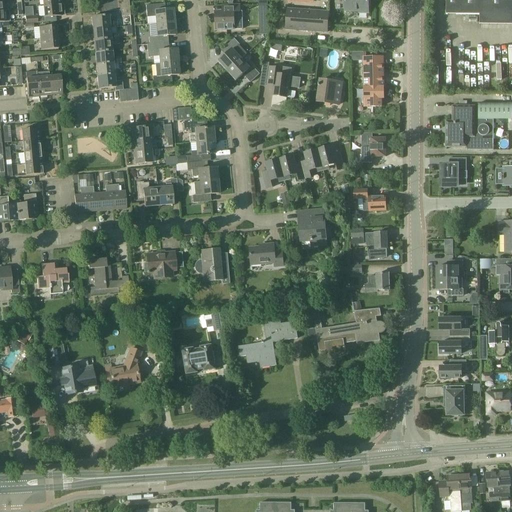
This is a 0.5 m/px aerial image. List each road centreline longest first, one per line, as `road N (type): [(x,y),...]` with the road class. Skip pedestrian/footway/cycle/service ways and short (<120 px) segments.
road 1 (tertiary): [(9,484),(404,455)]
road 2 (residential): [(101,446),(406,394)]
road 3 (unclassified): [(415,205),(415,0)]
road 4 (unclassified): [(406,394),(417,308),(415,205)]
road 5 (residential): [(71,237),(225,225),(244,213)]
road 6 (residential): [(75,112),(184,103),(200,93)]
